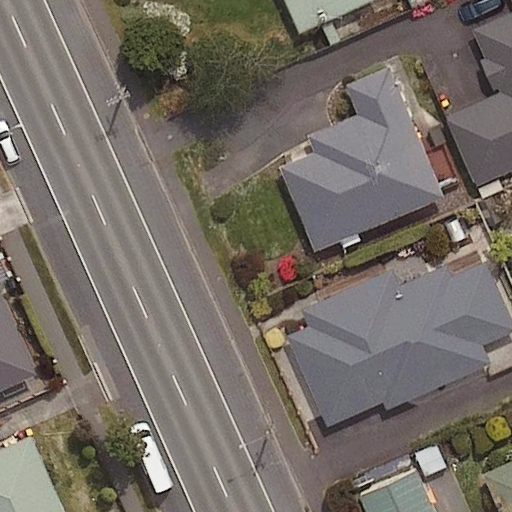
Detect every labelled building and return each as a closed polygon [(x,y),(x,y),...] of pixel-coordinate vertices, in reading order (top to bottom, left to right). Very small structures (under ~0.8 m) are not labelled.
[(343,0),(289,0),(299,20),(343,0)] [(511,4),(474,21),(500,80),(447,104),(479,174),(511,158),(511,4)] [(439,186),(386,60),(351,75),(363,103),(314,123),(321,141),(283,157),(316,237),(439,186)] [(511,320),(511,319),(481,250),(453,262),(450,255),(401,276),(394,261),(281,311),(327,416),(384,391),(387,398),(490,353),(482,334),(511,320)] [(0,382),(29,369),(0,303),(0,382)] [(0,511),(58,511),(23,429),(0,438),(0,511)] [(511,511),(511,451),(485,462),(505,511),(511,511)] [(438,511),(417,462),(359,487),(369,511),(438,511)]
